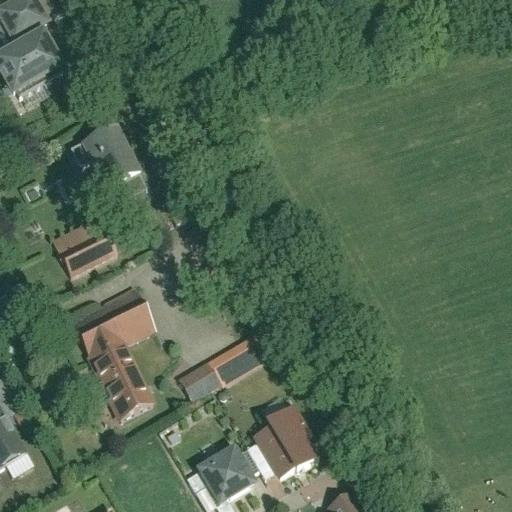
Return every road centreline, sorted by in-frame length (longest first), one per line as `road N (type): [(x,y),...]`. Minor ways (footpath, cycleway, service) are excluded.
road 1 (unclassified): [(108,0),(366,463),(403,511)]
road 2 (track): [(172,112),(511,3)]
